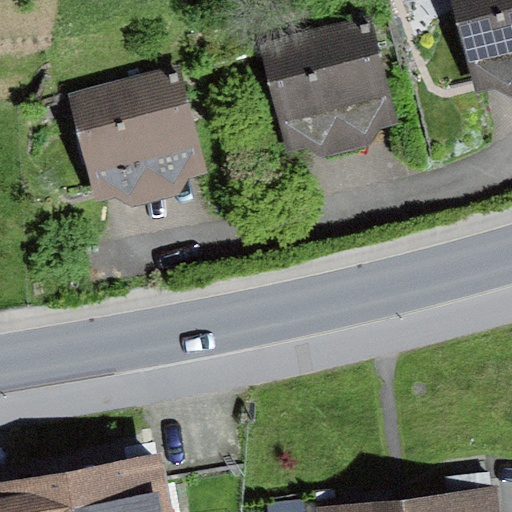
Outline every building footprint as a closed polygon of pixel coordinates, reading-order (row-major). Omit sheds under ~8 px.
[(511,0),(450,0),(475,100),(499,94),(511,101),(511,0)] [(370,18),(259,44),(286,160),(316,153),(324,162),(368,152),(378,134),(396,130),(370,18)] [(180,68),(65,97),(94,211),(117,205),(132,211),(181,199),(186,183),(208,178),(180,68)] [(162,436),(0,461),(0,511),(174,511),(168,473),(162,436)] [(239,511),(242,463),(168,473),(174,511),(239,511)] [(501,511),(497,479),(317,503),(317,511),(501,511)]
